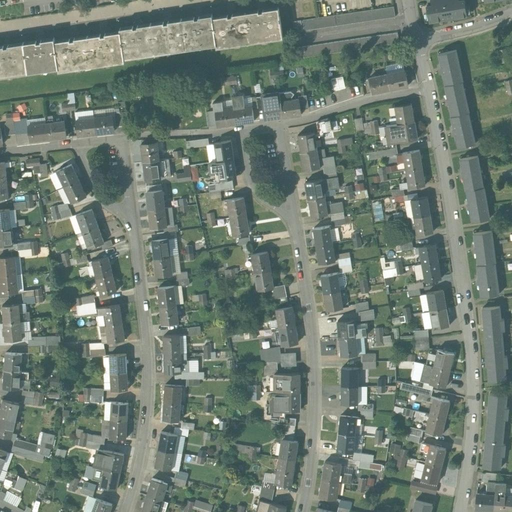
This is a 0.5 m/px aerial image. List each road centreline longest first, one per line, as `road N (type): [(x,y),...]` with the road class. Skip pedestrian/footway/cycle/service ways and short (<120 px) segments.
road 1 (residential): [(456,511),(469,356),(429,87)]
road 2 (residential): [(304,511),(316,371),(292,209)]
road 3 (residential): [(125,511),(143,447),(148,376),(133,222)]
road 4 (residential): [(201,0),(0,29)]
road 5 (residential): [(278,126),(429,87)]
